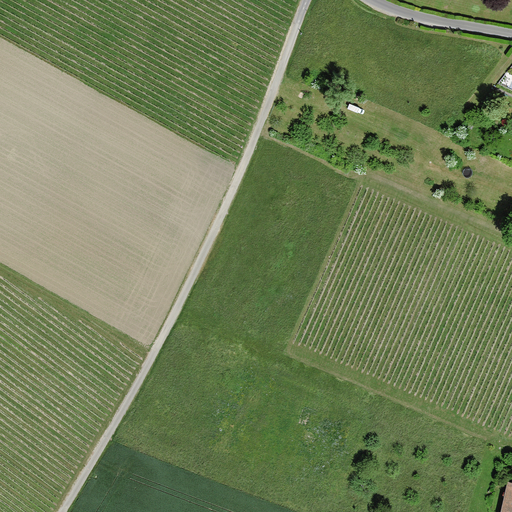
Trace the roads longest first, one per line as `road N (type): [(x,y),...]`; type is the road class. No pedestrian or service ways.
road 1 (unclassified): [(62,511),(203,256),(307,0)]
road 2 (unclassified): [(374,0),(511,33)]
